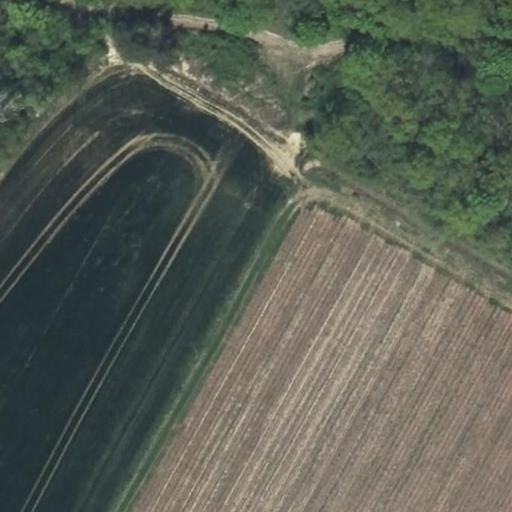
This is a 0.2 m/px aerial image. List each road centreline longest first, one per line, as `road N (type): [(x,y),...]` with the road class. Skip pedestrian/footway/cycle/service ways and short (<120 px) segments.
road 1 (track): [(329,56),(296,183),(116,511)]
road 2 (track): [(53,0),(112,19),(222,31),(329,56)]
